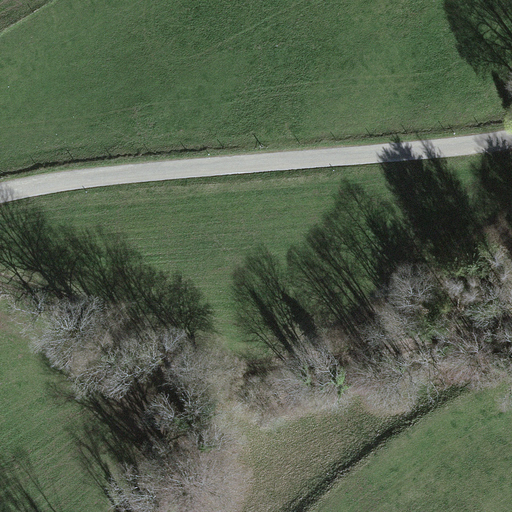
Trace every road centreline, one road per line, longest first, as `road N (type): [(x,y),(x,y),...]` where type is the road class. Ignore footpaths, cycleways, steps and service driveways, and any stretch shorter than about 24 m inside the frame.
road 1 (track): [(0,281),(246,365),(297,362),(511,316)]
road 2 (tertiary): [(0,193),(511,134)]
